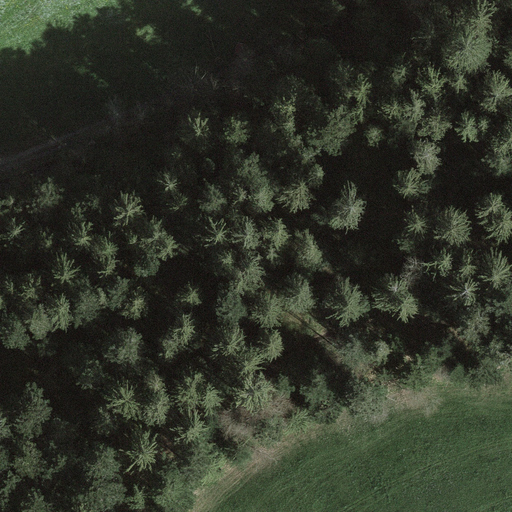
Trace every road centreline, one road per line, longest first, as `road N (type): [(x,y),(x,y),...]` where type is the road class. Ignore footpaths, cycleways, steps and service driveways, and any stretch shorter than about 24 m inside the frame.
road 1 (track): [(511,317),(423,323),(328,343),(246,384),(111,511)]
road 2 (track): [(387,0),(263,62),(0,164)]
